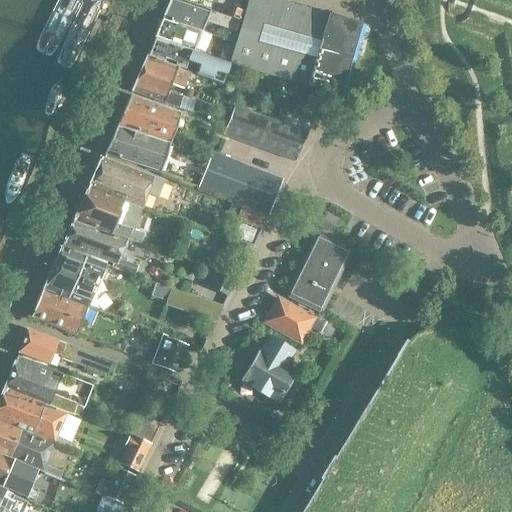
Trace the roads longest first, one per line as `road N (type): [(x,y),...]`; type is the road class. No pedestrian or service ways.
road 1 (residential): [(0,355),(155,0)]
road 2 (residential): [(131,511),(301,175)]
road 3 (residential): [(289,511),(441,253)]
road 4 (residential): [(441,253),(301,175)]
road 5 (unclassified): [(474,241),(411,96)]
road 6 (residential): [(301,175),(342,129),(411,96)]
